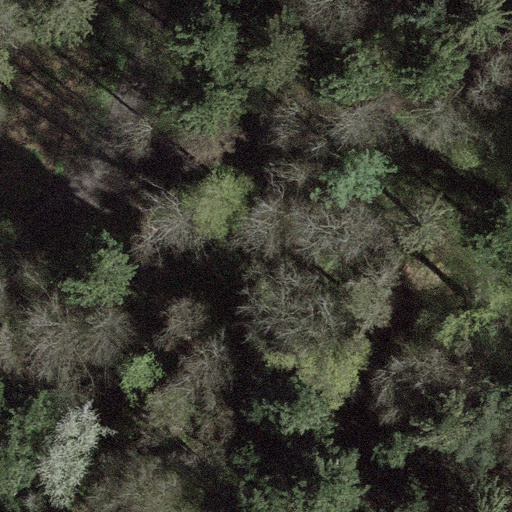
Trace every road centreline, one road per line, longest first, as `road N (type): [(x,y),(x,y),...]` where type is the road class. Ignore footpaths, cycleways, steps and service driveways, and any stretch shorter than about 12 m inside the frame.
road 1 (track): [(105,168),(263,147),(413,100),(511,49)]
road 2 (track): [(161,0),(139,99),(105,168),(0,236)]
